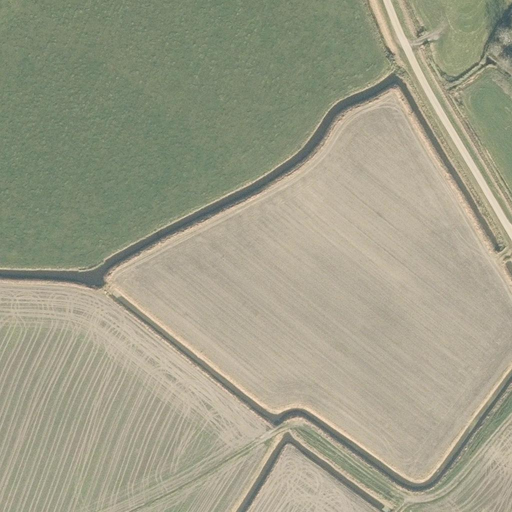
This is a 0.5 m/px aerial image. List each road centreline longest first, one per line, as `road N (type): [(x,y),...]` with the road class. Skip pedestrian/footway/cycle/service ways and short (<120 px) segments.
road 1 (track): [(127,511),(291,423),(403,495),(421,498),(451,481),(511,414)]
road 2 (unclassified): [(511,234),(424,84),(386,0)]
